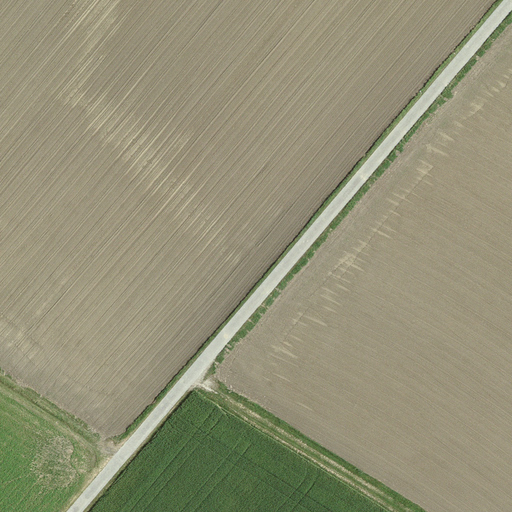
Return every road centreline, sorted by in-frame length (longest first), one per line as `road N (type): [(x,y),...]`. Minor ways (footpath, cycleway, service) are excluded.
road 1 (track): [(83,511),(511,7)]
road 2 (track): [(0,375),(130,457)]
